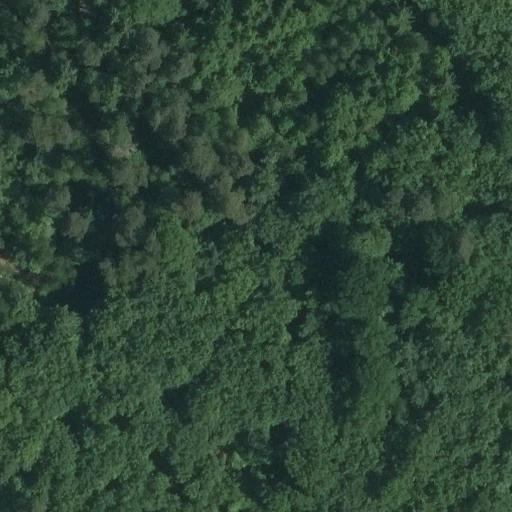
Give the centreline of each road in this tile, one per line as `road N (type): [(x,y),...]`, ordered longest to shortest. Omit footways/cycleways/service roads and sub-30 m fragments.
road 1 (track): [(511,383),(183,0)]
road 2 (track): [(332,175),(511,81)]
